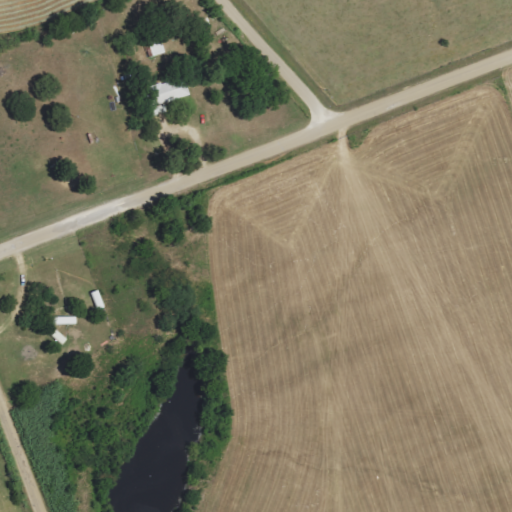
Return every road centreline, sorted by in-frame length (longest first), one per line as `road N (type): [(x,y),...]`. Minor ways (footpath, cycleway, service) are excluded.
road 1 (residential): [(0,252),(511,58)]
road 2 (residential): [(328,129),(219,0)]
